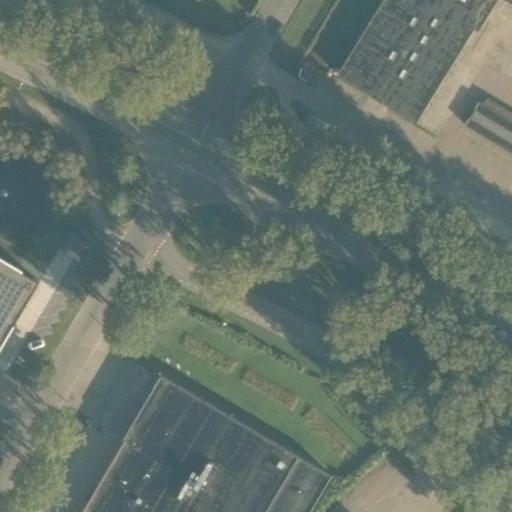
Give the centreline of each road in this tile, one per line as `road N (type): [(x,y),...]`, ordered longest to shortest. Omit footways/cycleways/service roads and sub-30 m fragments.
road 1 (unclassified): [(508,511),(460,478),(326,346),(137,253)]
road 2 (primary): [(511,348),(191,155)]
road 3 (unclassified): [(511,218),(250,59)]
road 4 (unclassified): [(0,485),(137,253)]
road 5 (unclassified): [(250,59),(125,9),(19,0)]
road 6 (primary): [(191,155),(0,58)]
